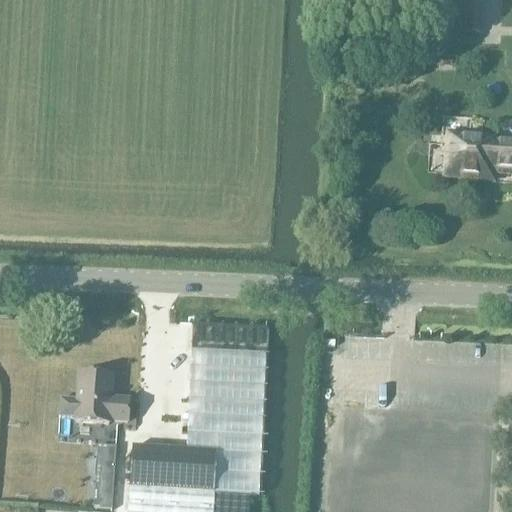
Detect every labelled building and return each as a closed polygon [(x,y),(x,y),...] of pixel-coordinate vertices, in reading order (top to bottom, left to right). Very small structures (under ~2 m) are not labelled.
[(446,178),(490,182),(490,174),(511,175),(511,144),(494,143),(494,141),(449,136),(446,178)] [(175,383),(176,335),(162,335),(161,383),(175,383)] [(385,362),(386,337),(330,335),(328,384),(334,384),(334,375),(373,377),(374,361),(385,362)] [(178,379),(179,409),(253,407),(252,376),(178,379)] [(112,380),(80,378),(78,403),(61,402),(60,420),(75,421),(75,425),(112,428),(112,425),(127,426),(129,404),(110,403),(112,380)] [(238,447),(237,413),(219,414),(220,435),(227,435),(227,448),(238,447)] [(487,509),(489,435),(472,434),(469,508),(487,509)] [(133,449),(130,491),(214,496),(217,454),(133,449)] [(97,491),(96,510),(111,511),(113,492),(97,491)] [(214,496),(130,491),(128,511),(250,511),(251,498),(214,496)]
